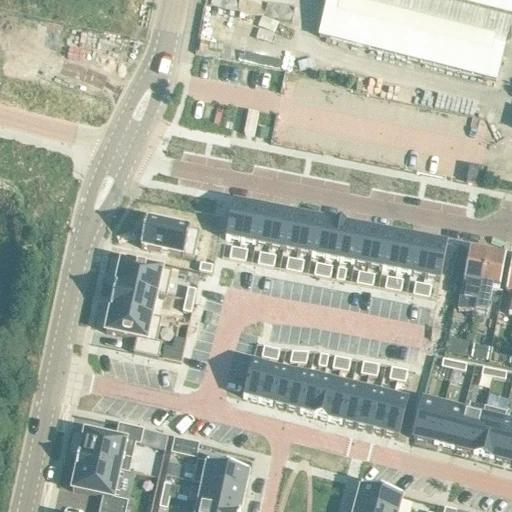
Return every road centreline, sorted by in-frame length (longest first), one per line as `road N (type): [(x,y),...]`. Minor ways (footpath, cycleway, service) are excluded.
road 1 (unclassified): [(425,219),(133,150)]
road 2 (residential): [(283,435),(210,410),(53,377)]
road 3 (residential): [(511,490),(283,435)]
road 4 (residential): [(85,237),(53,377)]
road 5 (residential): [(53,377),(24,511)]
